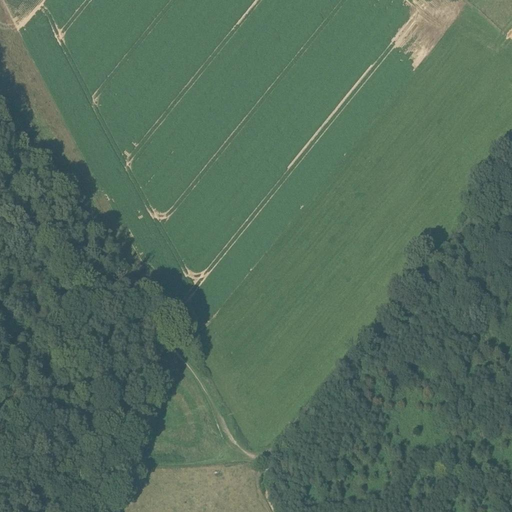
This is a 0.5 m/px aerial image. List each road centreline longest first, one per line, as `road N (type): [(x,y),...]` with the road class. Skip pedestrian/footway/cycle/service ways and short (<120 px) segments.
road 1 (track): [(511,170),(268,458)]
road 2 (track): [(166,329),(163,314),(0,119)]
road 3 (track): [(268,458),(128,467),(111,488)]
